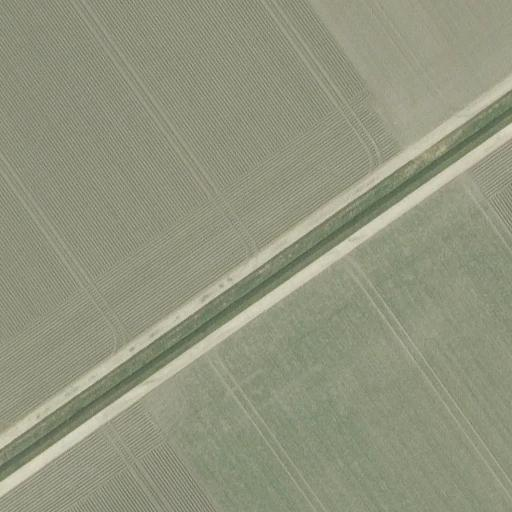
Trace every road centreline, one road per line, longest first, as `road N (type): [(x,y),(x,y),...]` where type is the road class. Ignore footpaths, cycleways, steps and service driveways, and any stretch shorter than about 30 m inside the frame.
road 1 (track): [(511,130),(0,490)]
road 2 (track): [(0,441),(511,81)]
